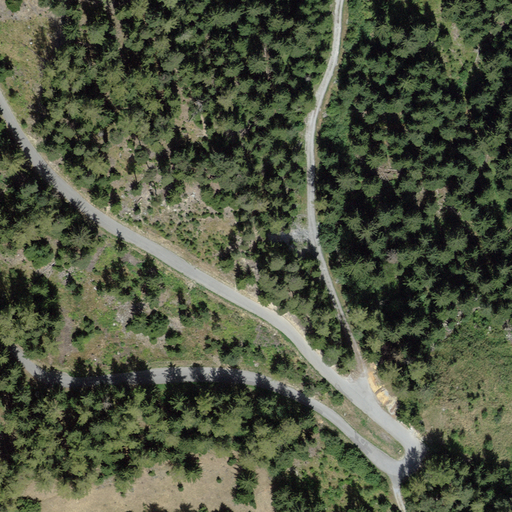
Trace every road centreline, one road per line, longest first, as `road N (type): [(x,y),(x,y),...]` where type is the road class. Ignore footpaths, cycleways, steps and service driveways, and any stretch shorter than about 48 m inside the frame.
road 1 (unclassified): [(0,338),(42,378),(58,382),(202,373),(258,379),(313,403),(390,466),(402,466),(411,450),(274,320),(92,213),(54,182),(0,102)]
road 2 (track): [(363,399),(360,358),(311,218),(310,131),(342,0)]
